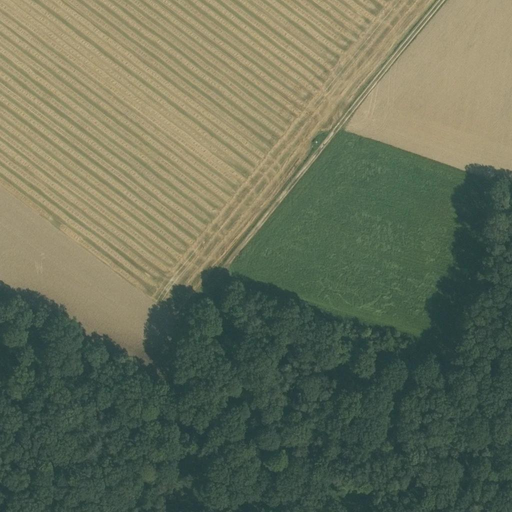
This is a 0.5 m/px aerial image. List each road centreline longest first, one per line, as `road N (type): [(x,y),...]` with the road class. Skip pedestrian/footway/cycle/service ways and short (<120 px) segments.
road 1 (track): [(442,0),(224,267)]
road 2 (track): [(0,300),(7,293),(170,389),(189,326),(224,267)]
road 3 (track): [(458,361),(213,281)]
road 4 (track): [(421,511),(473,293)]
road 5 (track): [(111,511),(154,438),(170,389)]
